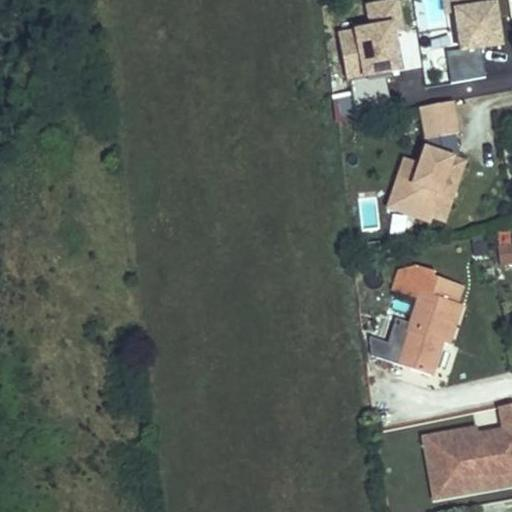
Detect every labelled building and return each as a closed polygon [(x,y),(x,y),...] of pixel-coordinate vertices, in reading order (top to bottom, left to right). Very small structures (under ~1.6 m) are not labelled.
[(498,0),(440,0),(451,80),(485,76),(481,50),(504,47),(498,0)] [(366,107),(362,78),(349,79),(354,109),(366,107)] [(425,140),(461,132),(453,99),(417,108),(425,140)] [(425,144),(419,162),(402,156),(385,208),(445,228),(468,159),(425,144)] [(498,267),(511,265),(511,234),(511,231),(495,233),(498,267)] [(439,342),(448,345),(461,306),(457,304),(462,287),(434,277),(435,273),(417,267),(401,270),(394,291),(419,300),(410,325),(395,320),(387,344),(391,346),(385,362),(430,376),(440,348),(437,347),(439,342)] [(391,346),(387,344),(369,338),(371,357),(385,362),(391,346)] [(511,436),(511,434),(511,404),(497,408),(501,435),(507,434),(511,464),(511,436)] [(445,428),(472,426),(471,416),(444,418),(445,428)] [(468,441),(478,439),(476,430),(466,431),(468,441)] [(466,431),(424,439),(428,464),(443,461),(449,491),(511,479),(511,464),(507,434),(501,435),(478,439),(468,441),(466,431)] [(511,479),(449,491),(443,461),(428,464),(435,499),(511,485),(511,479)]
